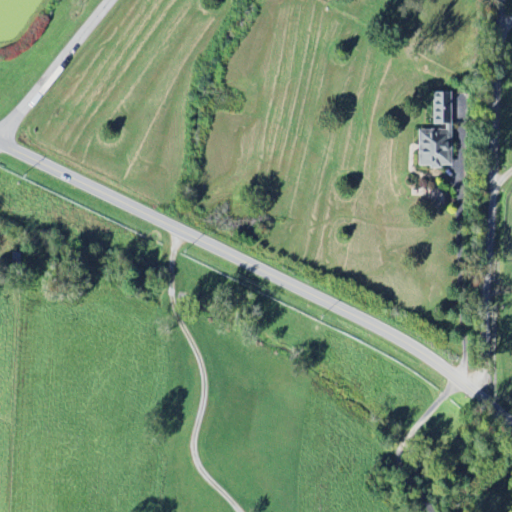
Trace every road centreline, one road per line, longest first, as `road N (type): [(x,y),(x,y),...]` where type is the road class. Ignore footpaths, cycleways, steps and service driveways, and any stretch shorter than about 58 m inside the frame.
road 1 (residential): [(511,419),(485,391),(305,285),(0,137)]
road 2 (residential): [(485,391),(507,0)]
road 3 (residential): [(109,0),(0,129)]
